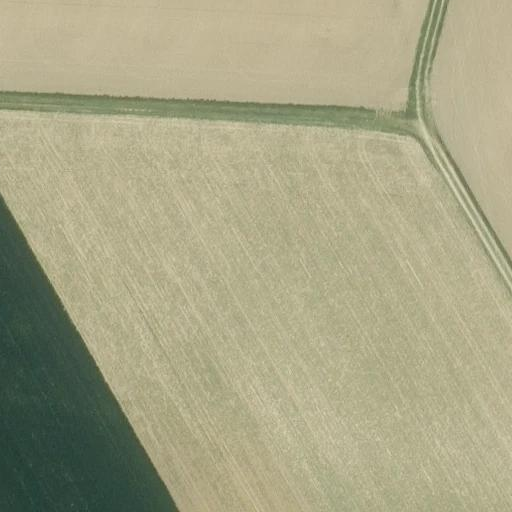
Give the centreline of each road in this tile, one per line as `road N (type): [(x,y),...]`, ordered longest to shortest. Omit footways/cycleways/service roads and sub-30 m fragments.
road 1 (track): [(0,106),(414,120)]
road 2 (track): [(511,288),(414,120),(415,84),(439,0)]
